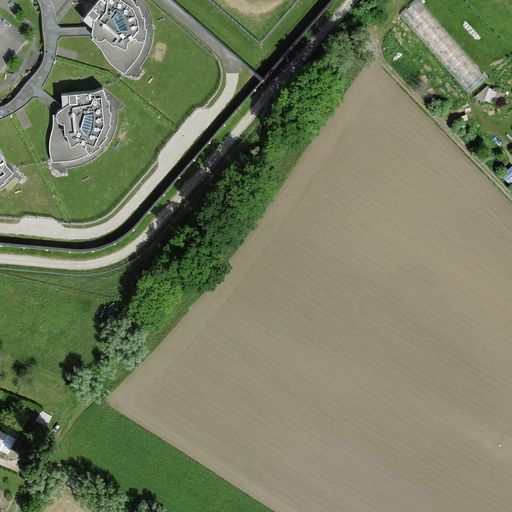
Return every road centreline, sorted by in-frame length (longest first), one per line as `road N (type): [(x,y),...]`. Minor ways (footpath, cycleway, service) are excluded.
road 1 (track): [(511,195),(372,49)]
road 2 (track): [(120,511),(36,460),(0,459)]
